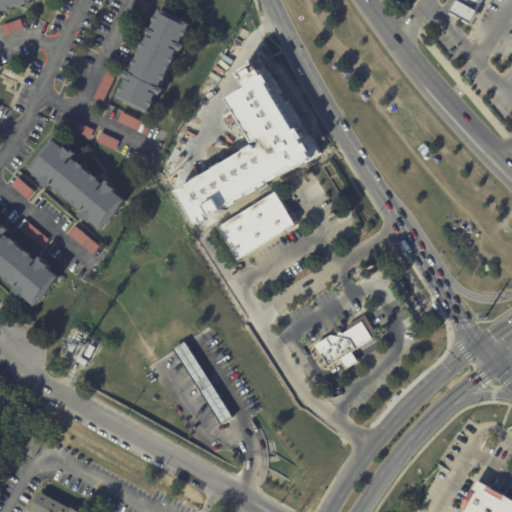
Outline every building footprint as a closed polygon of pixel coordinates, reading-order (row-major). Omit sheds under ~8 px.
[(44,0),(41,1),(40,0),(33,0),(33,1),(27,4),(26,3),(15,7),(15,9),(9,11),(8,9),(0,12),(2,16),(0,16),(0,0),(44,0)] [(140,24),(131,19),(140,0),(142,0),(150,4),(140,24)] [(482,0),(475,14),(478,15),(472,26),(469,24),(468,25),(462,22),(463,20),(450,13),(450,12),(449,11),(454,1),(456,2),(457,0),(482,0)] [(176,52),(174,57),(176,58),(173,64),(172,63),(166,74),(168,75),(165,81),(163,80),(159,87),(164,90),(160,96),(156,94),(152,101),(155,102),(152,108),(151,108),(148,113),(137,108),(137,109),(128,104),(129,103),(117,97),(120,91),(119,91),(122,86),(123,86),(127,78),(123,76),(127,70),(130,72),(134,65),(132,64),(135,58),(136,58),(142,47),(140,47),(143,41),(145,42),(148,35),(144,33),(148,26),(151,28),(155,21),(153,20),(157,13),(160,8),(191,25),(187,31),(189,31),(186,37),(184,36),(180,43),(185,46),(181,52),(177,50),(176,52)] [(21,19),(24,28),(4,35),(1,26),(21,19)] [(107,69),(116,74),(102,102),(93,98),(107,69)] [(250,72),(302,160),(191,225),(173,194),(249,150),(222,103),(239,93),(233,83),(250,72)] [(121,112),(150,125),(146,134),(117,121),(121,112)] [(94,130),(90,139),(61,126),(66,117),(94,130)] [(116,151),(96,141),(101,132),(120,142),(116,151)] [(74,155),(73,157),(73,156),(68,162),(70,163),(73,158),(79,162),(80,161),(85,166),(84,166),(94,174),(100,178),(98,179),(103,183),(99,188),(100,189),(108,179),(111,182),(110,183),(117,189),(116,190),(127,199),(103,230),(92,221),(90,223),(80,215),(88,206),(87,205),(83,210),(50,183),(46,188),(42,184),(43,183),(39,180),(41,178),(29,169),(52,140),(59,146),(63,141),(77,152),(74,155)] [(18,178),(34,192),(28,199),(11,186),(18,178)] [(279,197),(296,224),(238,260),(218,228),(276,192),(279,197)] [(50,240),(44,249),(18,227),(25,219),(50,240)] [(7,235),(6,234),(1,240),(3,241),(7,235),(12,240),(13,239),(19,244),(18,245),(27,252),(28,251),(34,256),(33,257),(38,261),(42,257),(47,262),(46,264),(51,267),(49,268),(60,278),(56,283),(56,284),(52,288),(53,289),(46,298),(45,298),(37,308),(26,299),(25,301),(20,297),(19,298),(13,293),(17,289),(11,284),(11,285),(5,280),(6,279),(0,273),(0,224),(3,227),(4,225),(10,230),(7,235)] [(76,226),(100,246),(93,255),(68,234),(75,226),(76,226)] [(372,338),(350,352),(354,357),(356,361),(347,367),(344,363),(341,358),(329,365),(316,345),(332,335),(338,336),(339,332),(343,333),(362,322),(372,338)] [(187,341),(236,418),(224,425),(176,349),(187,341)] [(73,352),(68,349),(73,342),(77,346),(73,352)] [(85,356),(91,345),(96,348),(90,359),(85,356)] [(85,367),(77,362),(80,356),(88,362),(85,367)] [(43,443),(33,458),(24,452),(34,436),(43,443)] [(511,500),(511,511),(464,511),(466,510),(462,508),(478,481),(511,500)] [(31,511),(42,492),(72,509),(73,508),(79,511),(31,511)]
